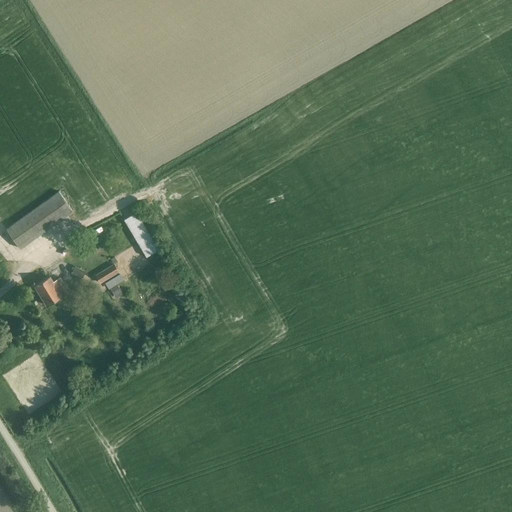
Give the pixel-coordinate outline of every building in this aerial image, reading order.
[(58,192),(6,230),(19,249),(72,211),(58,192)] [(134,213),(124,219),(146,257),(157,250),(159,249),(136,212),(134,213)] [(101,226),(88,233),(91,237),(103,230),(101,226)] [(99,284),(117,273),(112,265),(94,277),(99,284)] [(120,275),(105,284),(109,290),(123,281),(120,275)] [(49,277),(34,287),(46,306),(61,297),(68,292),(60,279),(52,283),(49,277)] [(110,290),(114,296),(121,292),(117,285),(110,290)] [(107,360),(100,366),(102,369),(109,364),(107,360)]
